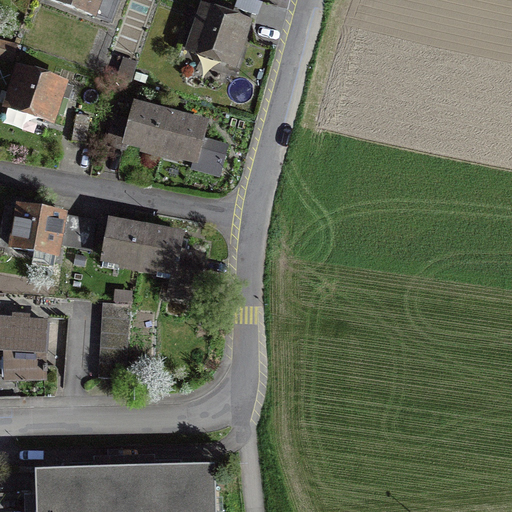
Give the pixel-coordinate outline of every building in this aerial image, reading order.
[(51,0),(112,22),(119,0),(51,0)] [(245,25),(205,11),(192,47),(233,61),(245,25)] [(0,41),(0,57),(14,61),(18,45),(0,41)] [(73,87),(63,84),(63,83),(21,69),(8,108),(51,121),(59,96),(69,99),(73,87)] [(127,142),(161,151),(171,116),(136,107),(132,121),(114,117),(107,144),(126,149),(127,142)] [(91,117),(77,115),(72,141),(86,144),(91,117)] [(205,126),(171,116),(161,151),(195,160),(193,169),(219,176),(227,147),(202,140),(205,126)] [(76,248),(81,221),(63,217),(64,215),(20,207),(12,248),(56,256),(58,245),(76,248)] [(96,223),(81,221),(76,248),(91,251),(96,223)] [(104,259),(140,265),(146,230),(110,223),(104,259)] [(146,230),(140,265),(173,272),(171,283),(199,288),(204,257),(179,252),(181,236),(146,230)] [(130,305),(103,303),(98,378),(126,380),(130,305)] [(68,327),(66,324),(0,318),(0,349),(13,351),(13,380),(45,379),(44,360),(63,360),(66,357),(68,327)] [(37,511),(216,511),(215,466),(36,471),(37,511)]
